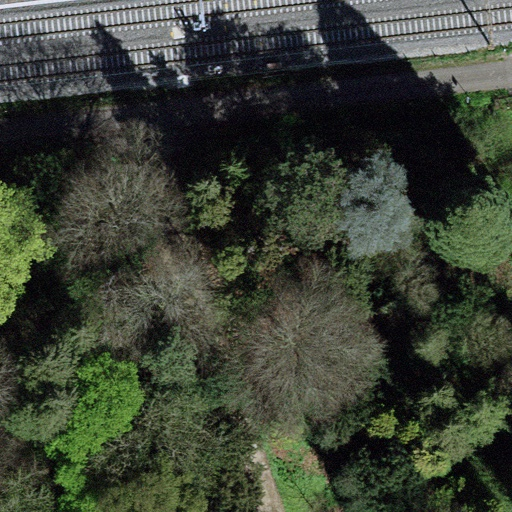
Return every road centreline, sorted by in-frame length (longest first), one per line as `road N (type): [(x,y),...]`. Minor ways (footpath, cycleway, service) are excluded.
road 1 (residential): [(511,74),(0,133)]
road 2 (track): [(273,511),(157,192),(141,114)]
